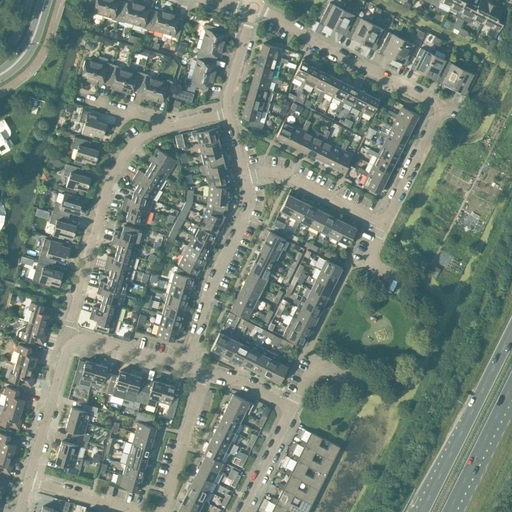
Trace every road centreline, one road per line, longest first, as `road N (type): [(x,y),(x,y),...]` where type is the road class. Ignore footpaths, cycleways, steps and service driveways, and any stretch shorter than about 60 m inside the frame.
road 1 (residential): [(245,177),(279,172),(378,228),(440,112),(251,8)]
road 2 (residential): [(68,337),(112,173),(135,142),(166,124)]
road 3 (primary): [(511,330),(421,511)]
road 4 (residential): [(187,366),(208,294),(248,206),(245,177)]
road 5 (residential): [(28,482),(68,337)]
road 6 (residential): [(164,511),(203,371)]
road 7 (primary): [(449,511),(511,385)]
road 8 (residential): [(187,366),(68,337)]
